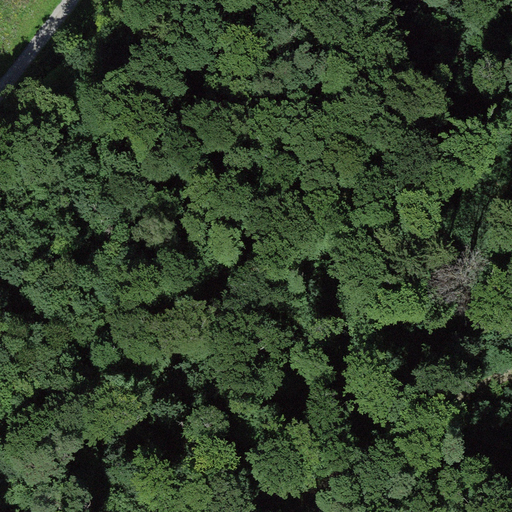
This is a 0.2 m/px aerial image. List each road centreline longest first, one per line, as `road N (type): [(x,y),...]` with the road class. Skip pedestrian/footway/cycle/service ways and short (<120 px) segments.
road 1 (track): [(304,511),(364,456),(511,373)]
road 2 (track): [(74,0),(0,96)]
